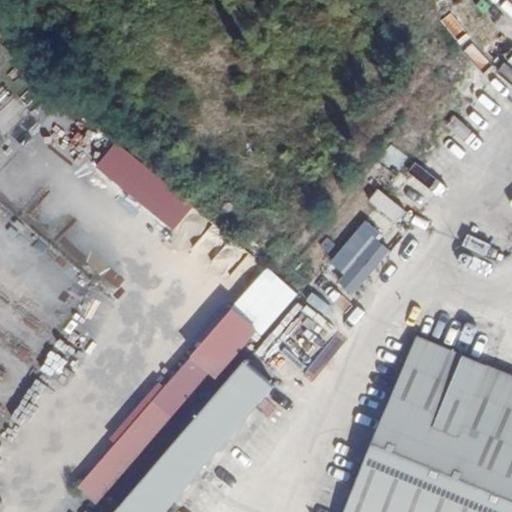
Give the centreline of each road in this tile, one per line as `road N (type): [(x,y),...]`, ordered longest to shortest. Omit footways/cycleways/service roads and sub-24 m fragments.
road 1 (unknown): [(421,298),(370,323),(353,344),(285,511)]
road 2 (unknown): [(421,298),(437,250),(479,184),(511,152)]
